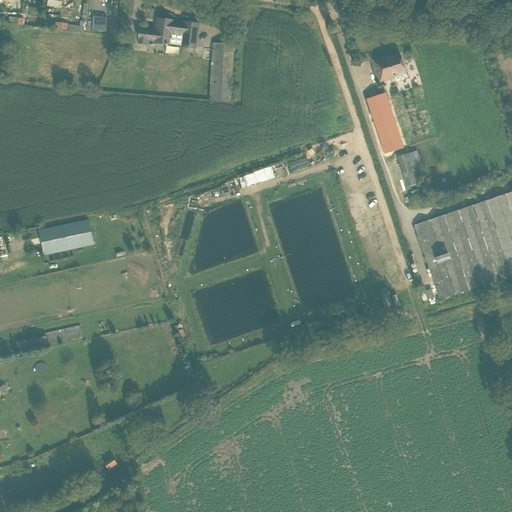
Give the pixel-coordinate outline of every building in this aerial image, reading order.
[(46,0),(46,5),(60,8),(61,2),(61,0),(46,0)] [(101,25),(108,27),(111,17),(103,16),(101,25)] [(138,34),(137,36),(138,36),(137,45),(145,46),(146,41),(155,43),(155,44),(170,46),(172,34),(181,35),(180,47),(195,50),(198,25),(172,21),(157,19),(156,32),(139,30),(138,34)] [(67,24),(55,22),(54,29),(67,30),(67,24)] [(213,43),(209,99),(230,100),(234,45),(213,43)] [(380,83),(381,82),(380,82),(379,80),(386,78),(387,80),(394,78),(393,76),(405,72),(407,79),(400,55),(385,60),(384,58),(373,61),(380,83)] [(422,182),(417,168),(421,166),(416,151),(412,152),(397,157),(407,187),(422,182)] [(251,181),(261,178),(259,172),(239,178),(242,188),(252,185),(251,181)] [(511,191),(414,226),(440,300),(511,275),(511,191)] [(38,231),(43,255),(93,245),(88,220),(38,231)] [(417,283),(422,301),(427,300),(421,282),(417,283)] [(44,333),(45,336),(47,343),(82,336),(79,325),(44,333)] [(12,343),(14,354),(48,347),(45,336),(12,343)] [(0,386),(0,390),(3,394),(11,387),(5,382),(0,386)] [(111,458),(103,463),(109,472),(117,465),(111,458)]
